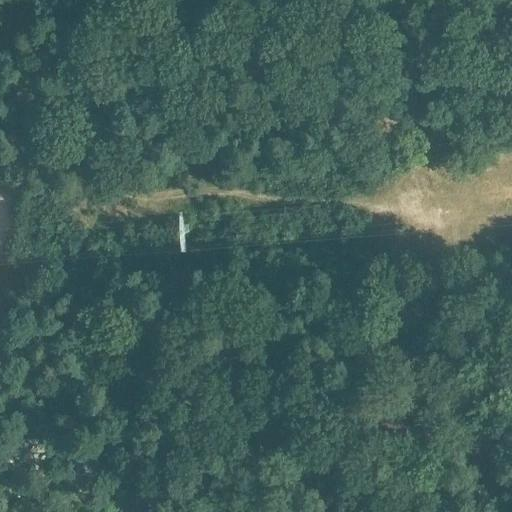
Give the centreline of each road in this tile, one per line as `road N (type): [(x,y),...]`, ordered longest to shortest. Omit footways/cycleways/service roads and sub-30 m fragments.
road 1 (track): [(0,196),(142,192),(218,204),(359,201),(402,192),(511,198)]
road 2 (track): [(511,509),(423,377),(419,339),(442,194)]
